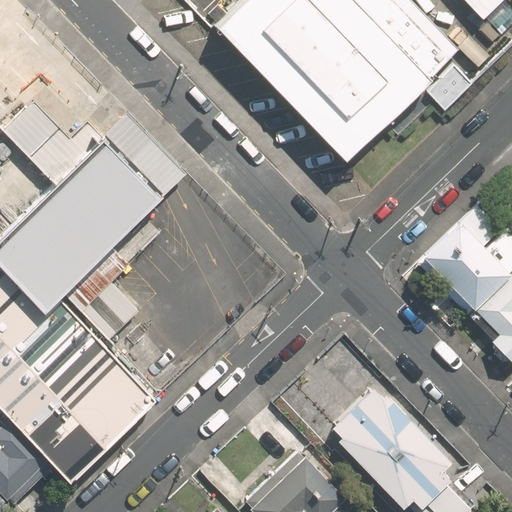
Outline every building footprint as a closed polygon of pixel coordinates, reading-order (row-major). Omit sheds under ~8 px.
[(233,0),(213,20),(346,157),(460,48),(413,0),(233,0)] [(511,0),(462,0),(480,17),(497,0),(511,0)] [(453,61),(425,88),(442,106),(470,79),(453,61)] [(1,127),(52,183),(101,136),(85,119),(68,134),(33,98),(1,127)] [(186,173),(125,113),(101,136),(52,183),(0,233),(0,264),(42,309),(58,294),(186,173)] [(479,304),(482,307),(477,312),(498,333),(489,343),(511,365),(511,363),(511,225),(510,223),(507,226),(481,200),(421,257),(471,312),(479,304)] [(42,309),(0,264),(0,409),(65,479),(154,398),(58,294),(42,309)] [(456,454),(377,376),(328,426),(415,511),(467,511),(478,501),(444,467),(456,454)] [(0,480),(13,494),(46,462),(0,415),(0,480)] [(347,494),(306,444),(247,492),(263,511),(353,511),(342,498),(347,494)]
